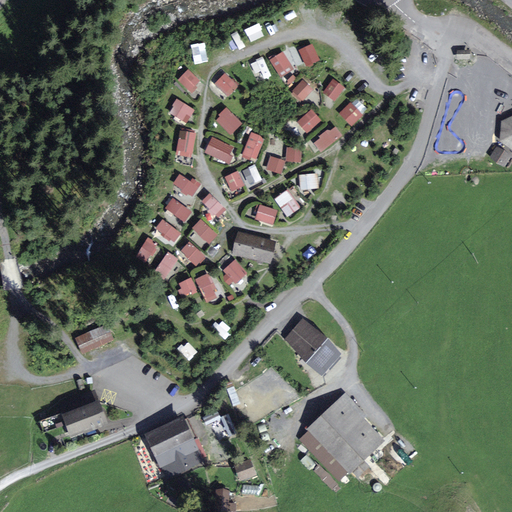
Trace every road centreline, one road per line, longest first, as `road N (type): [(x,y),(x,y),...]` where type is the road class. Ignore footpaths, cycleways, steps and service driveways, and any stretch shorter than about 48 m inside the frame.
road 1 (unclassified): [(450,38),(407,169),(233,360),(159,418),(0,486)]
road 2 (track): [(413,79),(381,88),(338,40),(296,33),(210,73),(199,155),(235,219),(262,231),(359,229)]
road 3 (track): [(442,66),(386,99),(337,146),(328,182),(299,229)]
